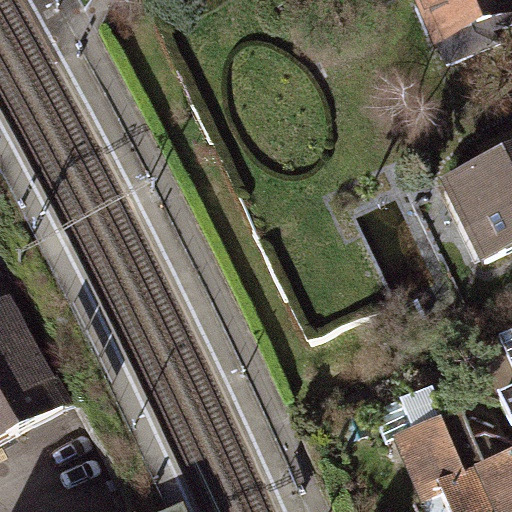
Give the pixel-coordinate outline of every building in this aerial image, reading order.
[(315,0),(243,0),(170,32),(312,355),(397,317),(355,221),(403,200),(315,0)] [(511,0),(401,0),(432,76),(511,44),(511,0)] [(511,159),(448,191),(488,281),(511,269),(511,159)] [(0,287),(0,461),(74,421),(0,287)] [(462,418),(393,446),(419,511),(430,511),(441,508),(442,511),(485,511),(472,480),(486,474),(462,418)] [(511,511),(511,463),(486,474),(472,480),(485,511),(511,511)]
